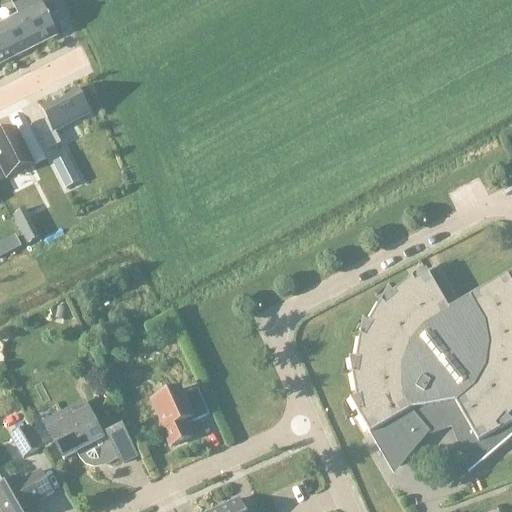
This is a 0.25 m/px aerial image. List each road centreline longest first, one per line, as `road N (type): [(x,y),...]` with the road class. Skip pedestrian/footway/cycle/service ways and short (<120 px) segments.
road 1 (residential): [(308,422),(262,322),(511,194)]
road 2 (residential): [(115,511),(308,422)]
